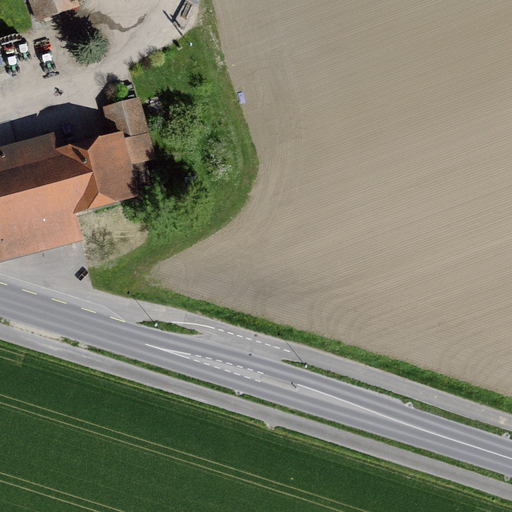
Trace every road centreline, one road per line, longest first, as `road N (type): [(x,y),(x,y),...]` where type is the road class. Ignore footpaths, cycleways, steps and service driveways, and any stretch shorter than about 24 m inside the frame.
road 1 (track): [(0,334),(511,495)]
road 2 (primary): [(0,298),(511,457)]
road 3 (track): [(511,423),(191,321),(137,311),(112,314),(103,331)]
road 4 (track): [(192,0),(194,10),(145,52),(0,105)]
